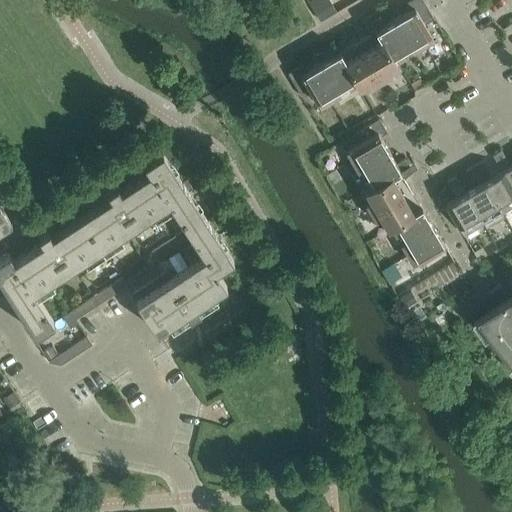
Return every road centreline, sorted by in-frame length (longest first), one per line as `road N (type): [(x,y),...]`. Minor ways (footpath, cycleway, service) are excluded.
road 1 (unclassified): [(46,385),(122,338),(170,409),(162,460)]
road 2 (unclassified): [(162,460),(88,443),(46,385)]
